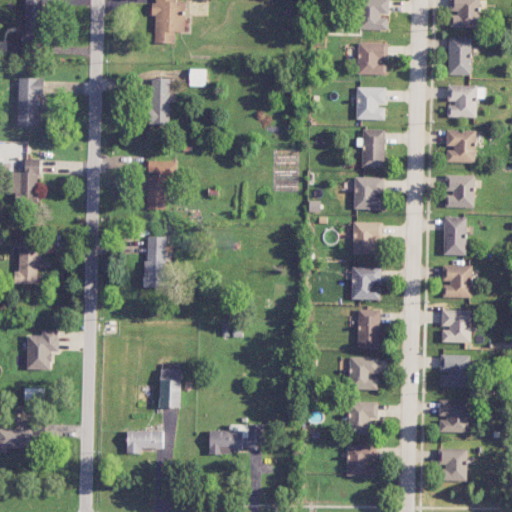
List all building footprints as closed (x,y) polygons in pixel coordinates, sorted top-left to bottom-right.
[(24,0),(23,45),(46,45),(47,0),(44,0),(24,0)] [(175,42),(175,31),(184,32),(185,0),(175,0),(153,0),(153,15),(155,15),(154,42),(175,42)] [(388,16),(388,0),(360,0),(360,29),(387,30),(388,16)] [(479,27),(479,0),(450,0),(450,13),(451,13),(450,27),(479,27)] [(471,75),(472,37),(449,36),(448,74),(471,75)] [(386,75),(386,61),(387,61),(388,42),(358,42),(358,74),(386,75)] [(205,86),(206,69),(190,68),(190,85),(205,86)] [(44,78),(19,77),(18,125),(39,126),(39,106),(43,106),(44,78)] [(149,125),(170,125),(171,78),(150,77),(149,125)] [(447,116),(476,117),(477,85),(447,84),(447,102),(447,116)] [(386,105),(386,87),(357,86),(356,119),(385,119),(385,105),(386,105)] [(384,167),(386,129),(363,129),(362,166),(384,167)] [(475,162),(476,130),(447,129),(446,148),(447,148),(447,162),(475,162)] [(13,172),(14,204),(40,204),(38,158),(25,159),(25,172),(13,172)] [(176,161),(148,160),(147,209),(166,209),(167,182),(176,183),(176,161)] [(475,175),(445,174),(445,193),(446,193),(445,207),(474,207),(475,175)] [(383,210),(384,177),(355,176),(354,209),(383,210)] [(466,255),(466,217),(444,217),(443,254),(466,255)] [(353,254),(377,254),(377,239),(382,239),(383,222),(353,221),(353,254)] [(167,236),(146,236),(145,286),(166,287),(167,236)] [(15,283),(39,284),(40,252),(19,251),(19,271),(15,271),(15,283)] [(472,265),(442,264),(442,282),(443,282),(443,296),(472,297),(472,265)] [(352,266),(352,299),(380,299),(381,285),(382,267),(352,266)] [(381,309),(358,308),(357,347),(380,347),(381,309)] [(471,342),(471,310),(442,309),(441,327),(442,327),(442,342),(471,342)] [(42,335),(27,334),(27,369),(52,369),(52,351),(59,351),(59,330),(42,330),(42,335)] [(440,372),(441,372),(440,386),(471,387),(472,355),(440,354),(440,372)] [(378,375),(379,375),(379,356),(349,357),(350,389),(378,389),(378,375)] [(182,369),(161,369),(159,407),(181,408),(182,369)] [(44,388),(25,387),(24,404),(44,404),(44,388)] [(440,432),(469,432),(469,399),(439,399),(439,417),(440,417),(440,432)] [(371,433),(371,419),(378,419),(378,402),(349,402),(349,433),(371,433)] [(264,449),(264,424),(229,423),(229,430),(210,429),(209,453),(232,454),(232,448),(264,449)] [(0,428),(0,451),(7,452),(7,446),(45,447),(45,425),(33,424),(33,429),(0,428)] [(126,452),(142,453),(142,448),(163,448),(164,430),(127,430),(126,452)] [(346,475),(376,476),(376,462),(376,445),(347,444),(346,475)] [(467,481),(467,448),(438,448),(438,464),(443,464),(443,480),(467,481)]
